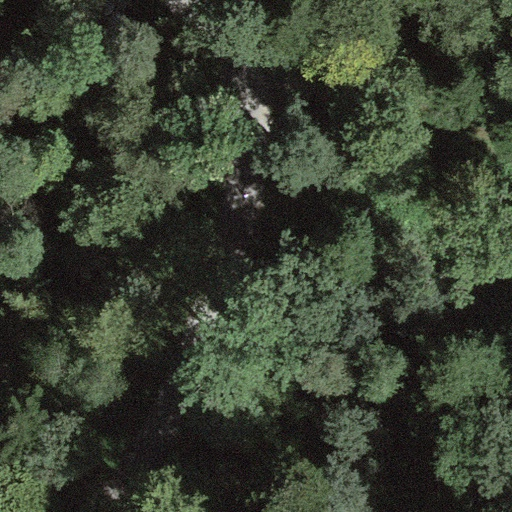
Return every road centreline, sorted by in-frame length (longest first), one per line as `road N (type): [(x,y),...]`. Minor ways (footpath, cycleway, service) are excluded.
road 1 (track): [(103,511),(139,458),(202,317),(259,87),(252,59),(197,0)]
road 2 (track): [(259,87),(330,82),(419,103),(511,149)]
